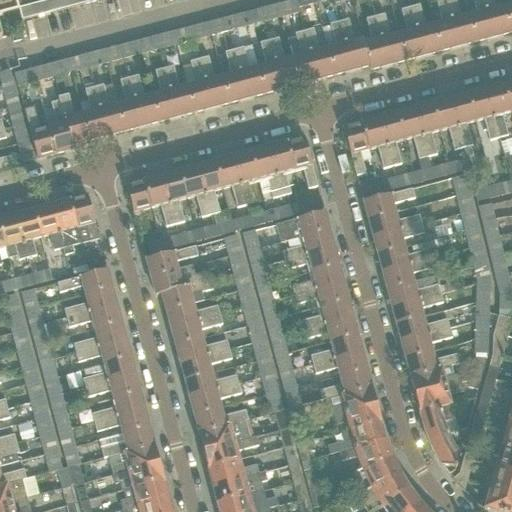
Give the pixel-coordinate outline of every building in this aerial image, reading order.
[(15,0),(0,0),(0,39),(1,40),(0,34),(0,15),(18,10),(15,0)] [(54,0),(41,3),(45,16),(68,10),(65,0),(54,0)] [(91,3),(90,0),(65,0),(68,10),(91,3)] [(294,0),(295,1),(297,9),(315,4),(314,0),(294,0)] [(442,23),(433,25),(441,53),(458,48),(445,0),(439,0),(436,1),(442,23)] [(454,0),(445,0),(458,48),(476,43),(469,16),(459,18),(454,0)] [(473,0),(477,14),(469,16),(476,43),(493,39),(483,0),(473,0)] [(491,0),(483,0),(493,39),(511,34),(504,6),(494,9),(491,0)] [(295,1),(278,6),(281,18),(298,13),(297,9),(295,1)] [(45,16),(41,3),(18,10),(21,22),(45,16)] [(278,6),(260,10),(263,23),(281,18),(278,6)] [(418,6),(410,8),(423,57),(441,53),(433,25),(424,27),(418,6)] [(407,32),(398,34),(406,62),(423,57),(410,8),(401,10),(407,32)] [(260,10),(242,15),(246,27),(263,23),(260,10)] [(242,15),(225,19),(228,32),(246,27),(242,15)] [(384,15),(375,17),(388,67),(406,62),(398,34),(389,36),(384,15)] [(372,41),(363,43),(371,71),(388,67),(375,17),(366,20),(372,41)] [(225,19),(207,24),(211,36),(228,32),(225,19)] [(348,21),(339,23),(352,72),(369,67),(370,71),(371,71),(363,43),(362,39),(354,42),(348,21)] [(336,46),(327,49),(335,77),(352,72),(339,23),(330,25),(336,46)] [(207,24),(190,29),(193,41),(211,36),(207,24)] [(190,29),(172,33),(176,46),(193,41),(190,29)] [(313,30),(304,32),(317,81),(335,77),(327,49),(318,51),(313,30)] [(287,41),(292,58),(300,86),(317,81),(304,32),(295,35),(296,38),(287,41)] [(172,33),(155,38),(158,50),(176,46),(172,33)] [(155,38),(137,42),(140,55),(158,50),(155,38)] [(277,40),(269,42),(282,91),(300,86),(292,58),(283,61),(277,40)] [(137,42),(120,47),(123,59),(140,55),(137,42)] [(266,66),(257,68),(264,95),(282,91),(269,42),(260,44),(266,66)] [(120,47),(102,52),(105,64),(123,59),(120,47)] [(243,49),(234,51),(247,100),(264,95),(257,68),(249,70),(243,49)] [(231,75),(222,77),(229,105),(247,100),(234,51),(225,53),(231,75)] [(102,52),(85,56),(88,69),(105,64),(102,52)] [(85,56),(67,61),(70,73),(88,69),(85,56)] [(208,58),(199,60),(212,109),(229,105),(222,77),(214,79),(208,58)] [(196,84),(187,87),(194,114),(212,109),(199,60),(190,63),(191,67),(192,70),(196,84)] [(67,61),(49,65),(53,78),(70,73),(67,61)] [(49,65),(32,70),(35,82),(53,78),(49,65)] [(173,67),(164,70),(177,119),(194,114),(187,87),(179,89),(173,67)] [(191,67),(182,69),(187,87),(196,84),(192,70),(191,67)] [(35,82),(32,70),(14,75),(17,87),(35,82)] [(161,93),(152,96),(159,123),(177,119),(164,70),(155,72),(161,93)] [(0,75),(0,80),(3,91),(14,89),(9,73),(0,75)] [(137,77),(129,79),(142,128),(159,123),(152,96),(143,98),(137,77)] [(126,103),(117,105),(124,133),(142,128),(129,79),(120,81),(126,103)] [(511,83),(503,86),(510,114),(511,113),(511,83)] [(102,86),(94,88),(107,137),(124,133),(117,105),(112,87),(103,89),(102,86)] [(503,86),(485,90),(498,140),(507,137),(502,116),(510,114),(503,86)] [(91,112),(82,115),(89,142),(107,137),(94,88),(85,91),(91,112)] [(3,91),(8,110),(18,107),(14,89),(3,91)] [(485,90),(467,95),(475,123),(484,121),(490,142),(498,140),(485,90)] [(67,95),(59,98),(60,102),(73,151),(73,150),(72,146),(89,142),(82,115),(73,117),(68,99),(67,95)] [(467,95),(450,100),(463,149),(472,146),(467,126),(475,123),(467,95)] [(450,100),(432,105),(439,133),(449,130),(454,151),(463,149),(450,100)] [(44,113),(48,127),(55,155),(73,151),(60,102),(50,104),(52,111),(44,113)] [(432,105),(414,109),(427,158),(437,156),(431,135),(439,133),(432,105)] [(8,110),(13,128),(23,125),(18,107),(8,110)] [(33,109),(24,111),(26,118),(32,141),(37,160),(55,155),(48,127),(39,130),(35,115),(33,109)] [(414,109),(397,114),(404,142),(413,140),(419,161),(427,158),(414,109)] [(397,114),(379,119),(392,168),(401,165),(396,145),(404,142),(397,114)] [(379,119),(361,124),(369,152),(378,149),(383,170),(392,168),(379,119)] [(361,124),(343,128),(354,171),(356,177),(365,175),(359,154),(369,152),(361,124)] [(13,128),(17,146),(28,143),(23,125),(13,128)] [(304,139),(287,143),(294,171),(302,169),(308,190),(317,188),(315,181),(304,139)] [(28,143),(17,146),(22,164),(33,161),(28,143)] [(287,143),(269,148),(282,197),(290,195),(289,194),(284,174),(294,171),(287,143)] [(269,148),(251,153),(258,181),(266,179),(267,180),(270,193),(272,200),(282,197),(269,148)] [(251,153),(233,158),(246,207),(254,205),(253,199),(249,184),(249,183),(258,181),(251,153)] [(0,170),(13,167),(10,157),(0,160),(0,170)] [(223,160),(216,162),(223,190),(231,188),(231,189),(235,203),(237,209),(246,207),(233,158),(223,160)] [(466,160),(448,164),(451,175),(468,171),(468,170),(466,160)] [(216,162),(198,167),(211,216),(219,214),(217,208),(213,194),(213,193),(223,190),(216,162)] [(448,164),(430,169),(433,180),(451,175),(448,164)] [(198,167),(180,172),(187,200),(196,197),(196,199),(200,213),(201,219),(211,216),(198,167)] [(430,169),(412,174),(415,185),(433,180),(430,169)] [(180,172),(162,177),(175,226),(183,224),(181,217),(178,203),(177,202),(187,200),(180,172)] [(412,174),(395,178),(398,190),(415,185),(412,174)] [(451,179),(456,197),(468,194),(463,176),(451,179)] [(162,177),(144,181),(152,209),(160,207),(160,208),(164,222),(165,228),(175,226),(162,177)] [(395,178),(377,183),(380,194),(398,190),(395,178)] [(358,184),(362,199),(380,194),(376,179),(358,184)] [(144,181),(126,186),(137,229),(139,235),(148,233),(143,211),(152,209),(144,181)] [(511,193),(509,183),(491,187),(493,199),(511,194),(511,193)] [(491,187),(473,191),(476,203),(493,199),(491,187)] [(382,198),(363,203),(368,221),(395,214),(393,205),(394,205),(408,201),(414,199),(411,190),(406,191),(382,198)] [(456,197),(460,215),(472,212),(468,194),(456,197)] [(87,197),(69,201),(81,245),(99,240),(87,197)] [(321,199),(302,204),(305,215),(324,210),(321,199)] [(69,201),(52,206),(63,249),(65,256),(73,254),(71,247),(81,245),(69,201)] [(302,204),(285,209),(287,219),(305,215),(302,204)] [(477,208),(481,225),(494,222),(490,205),(477,208)] [(52,206),(34,211),(41,239),(50,236),(54,252),(63,249),(52,206)] [(285,209),(267,214),(270,224),(287,219),(285,209)] [(34,211),(16,216),(28,259),(36,257),(32,241),(41,239),(34,211)] [(460,215),(465,232),(477,229),(472,212),(460,215)] [(281,244),(302,238),(329,231),(325,213),(276,226),(281,244)] [(267,214),(249,218),(252,229),(270,224),(267,214)] [(395,214),(368,221),(373,238),(421,225),(418,216),(413,218),(398,222),(397,222),(395,214)] [(16,216),(0,219),(0,227),(6,248),(8,259),(17,257),(18,261),(28,259),(16,216)] [(249,218),(231,223),(234,233),(252,229),(249,218)] [(494,222),(481,225),(485,240),(498,237),(494,222)] [(231,223),(213,227),(216,238),(234,233),(231,223)] [(421,225),(373,238),(377,256),(405,249),(402,240),(403,240),(418,236),(423,234),(421,225)] [(213,227),(196,232),(198,243),(216,238),(213,227)] [(465,232),(469,250),(481,247),(477,229),(465,232)] [(283,253),(286,261),(334,248),(329,231),(302,238),(304,247),(283,253)] [(196,232),(178,237),(181,247),(198,243),(196,232)] [(255,232),(241,235),(246,253),(260,250),(255,232)] [(178,237),(160,241),(163,252),(181,247),(178,237)] [(236,237),(223,240),(223,241),(228,258),(241,255),(236,237)] [(498,237),(485,240),(489,258),(503,255),(498,237)] [(163,252),(160,241),(147,245),(150,255),(163,252)] [(469,250),(474,267),(485,264),(481,247),(469,250)] [(165,256),(146,261),(151,279),(178,272),(176,263),(191,259),(197,257),(195,248),(188,250),(165,256)] [(309,264),(311,273),(339,266),(334,248),(286,261),(288,270),(309,264)] [(405,249),(377,256),(382,273),(423,262),(430,260),(428,251),(422,253),(408,257),(407,257),(405,249)] [(246,253),(251,271),(264,267),(260,250),(246,253)] [(99,255),(87,258),(90,271),(102,268),(99,255)] [(241,255),(228,258),(233,276),(246,272),(241,255)] [(503,255),(489,258),(494,278),(507,275),(503,255)] [(423,262),(382,273),(387,291),(414,284),(411,275),(412,274),(427,270),(432,269),(430,260),(423,262)] [(477,281),(477,285),(490,282),(490,281),(485,264),(474,267),(477,281)] [(87,266),(72,270),(74,276),(88,272),(87,266)] [(293,287),(295,296),(343,283),(339,266),(311,273),(314,282),(293,287)] [(251,271),(255,288),(269,285),(264,267),(251,271)] [(178,272),(151,279),(155,296),(161,295),(205,283),(210,282),(208,273),(194,276),(192,268),(178,272)] [(49,271),(32,275),(35,286),(52,281),(49,271)] [(82,288),(85,296),(112,289),(107,271),(57,284),(60,294),(82,288)] [(246,272),(233,276),(237,293),(250,290),(246,272)] [(32,275),(14,280),(17,290),(35,286),(32,275)] [(507,275),(494,278),(498,296),(498,297),(511,297),(511,292),(507,275)] [(14,280),(0,283),(0,294),(17,290),(14,280)] [(205,283),(161,295),(166,312),(193,305),(203,302),(200,293),(212,290),(210,282),(205,283)] [(477,285),(476,304),(489,301),(490,282),(477,285)] [(318,300),(320,308),(348,300),(343,283),(295,296),(298,305),(318,300)] [(414,284),(387,291),(391,308),(432,297),(440,295),(437,287),(432,288),(417,292),(416,292),(414,284)] [(255,288),(260,306),(273,302),(269,285),(255,288)] [(64,311),(67,320),(117,306),(112,289),(85,296),(87,305),(64,311)] [(250,290),(237,293),(242,311),(255,307),(250,290)] [(33,291),(20,294),(25,312),(38,309),(33,291)] [(432,297),(391,308),(396,326),(423,319),(421,309),(422,309),(436,305),(442,304),(440,295),(432,297)] [(15,296),(2,299),(7,317),(20,314),(15,296)] [(498,297),(497,311),(511,311),(511,297),(498,297)] [(323,316),(301,322),(303,331),(353,318),(348,300),(320,308),(323,316)] [(476,304),(475,323),(487,320),(489,301),(476,304)] [(260,306),(264,323),(278,320),(273,302),(260,306)] [(166,312),(170,329),(220,316),(218,308),(196,313),(193,305),(166,312)] [(91,323),(94,331),(122,324),(117,306),(67,320),(69,328),(91,323)] [(255,307),(242,311),(246,328),(259,325),(255,307)] [(38,309),(25,312),(30,330),(43,326),(38,309)] [(7,317),(11,334),(25,331),(20,314),(7,317)] [(170,329),(175,347),(203,339),(201,331),(222,326),(220,316),(170,329)] [(353,318),(303,331),(306,341),(328,335),(330,343),(358,335),(353,318)] [(499,318),(496,327),(508,330),(511,321),(499,318)] [(423,319),(396,326),(401,343),(449,330),(446,321),(440,322),(426,326),(425,326),(423,319)] [(278,320),(264,323),(269,340),(282,337),(278,320)] [(475,323),(475,342),(486,339),(487,320),(475,323)] [(63,323),(45,328),(48,338),(65,333),(63,323)] [(74,346),(76,354),(126,341),(122,324),(94,331),(96,340),(74,346)] [(259,325),(246,328),(251,345),(264,341),(259,325)] [(43,326),(30,330),(34,347),(47,344),(43,326)] [(496,327),(493,337),(505,341),(508,330),(496,327)] [(449,330),(401,343),(406,361),(433,354),(430,345),(451,339),(449,330)] [(25,331),(11,334),(16,352),(29,348),(25,331)] [(332,351),(310,357),(312,366),(362,352),(358,335),(330,343),(332,351)] [(282,337),(269,340),(274,358),(287,355),(282,337)] [(492,358),(492,359),(500,361),(505,341),(493,337),(492,358)] [(175,347),(179,364),(229,351),(227,343),(205,349),(203,339),(175,347)] [(486,339),(475,342),(474,355),(485,355),(486,339)] [(101,358),(103,366),(131,359),(126,341),(76,354),(79,364),(101,358)] [(264,341),(251,345),(256,363),(269,360),(264,341)] [(47,344),(34,347),(39,364),(52,361),(47,344)] [(16,352),(21,369),(34,366),(29,348),(16,352)] [(179,364),(184,381),(212,374),(210,366),(231,360),(229,351),(179,364)] [(362,352),(312,366),(315,375),(337,369),(340,377),(367,370),(362,352)] [(433,354),(406,361),(410,378),(451,367),(458,365),(456,356),(435,361),(433,354)] [(287,355),(274,358),(278,375),(292,371),(287,355)] [(83,380),(85,389),(136,376),(131,359),(103,366),(105,374),(83,380)] [(269,360),(256,363),(260,380),(273,376),(269,360)] [(52,361),(39,364),(43,382),(56,378),(52,361)] [(476,361),(473,374),(483,376),(488,361),(476,361)] [(21,369),(25,387),(38,383),(34,366),(21,369)] [(410,378),(415,396),(460,384),(458,375),(453,377),(451,367),(410,378)] [(490,367),(485,385),(492,387),(497,369),(490,367)] [(342,386),(319,392),(321,400),(324,400),(372,387),(367,370),(340,377),(342,386)] [(292,371),(278,375),(283,393),(296,390),(292,371)] [(184,381),(189,399),(238,386),(236,377),(214,383),(212,374),(184,381)] [(471,374),(467,388),(477,391),(481,377),(471,374)] [(110,392),(112,401),(140,393),(136,376),(85,389),(88,398),(110,392)] [(273,376),(260,380),(265,398),(278,394),(273,376)] [(56,378),(43,382),(48,399),(61,396),(56,378)] [(38,383),(25,387),(30,404),(43,401),(38,383)] [(415,396),(420,414),(450,406),(447,397),(463,393),(460,384),(415,396)] [(485,385),(479,404),(487,406),(492,387),(485,385)] [(189,399),(193,416),(221,409),(219,401),(240,395),(238,386),(189,399)] [(324,400),(329,418),(376,405),(372,387),(324,400)] [(296,390),(283,393),(287,410),(295,408),(301,407),(296,390)] [(92,415),(95,424),(145,411),(140,393),(112,401),(114,409),(92,415)] [(278,394),(265,398),(269,415),(273,414),(282,412),(282,411),(278,394)] [(61,396),(48,399),(53,417),(66,413),(61,396)] [(30,404),(35,421),(48,418),(43,401),(30,404)] [(479,404),(474,420),(482,422),(487,406),(479,404)] [(346,425),(348,431),(381,422),(376,405),(329,418),(332,428),(346,425)] [(450,406),(420,414),(424,429),(425,432),(426,435),(427,438),(428,441),(429,444),(448,435),(444,425),(443,423),(454,420),(450,406)] [(508,418),(506,427),(511,428),(511,407),(506,406),(503,416),(508,418)] [(287,410),(285,411),(289,429),(292,429),(300,426),(295,408),(287,410)] [(193,416),(198,433),(244,421),(247,420),(245,412),(223,417),(221,409),(193,416)] [(7,410),(0,412),(0,421),(9,419),(7,410)] [(119,427),(122,436),(150,428),(145,411),(95,424),(97,433),(119,427)] [(282,412),(273,414),(278,432),(287,430),(289,429),(285,411),(282,412)] [(66,413),(53,417),(57,434),(70,430),(66,413)] [(35,421),(39,439),(52,435),(48,418),(35,421)] [(482,422),(474,420),(469,437),(478,440),(482,422)] [(198,433),(203,451),(249,439),(244,421),(198,433)] [(330,455),(338,453),(386,440),(383,430),(381,422),(348,431),(340,433),(343,442),(327,447),(330,455)] [(300,426),(292,429),(296,446),(304,443),(300,426)] [(498,436),(495,446),(511,450),(511,428),(506,427),(503,438),(498,436)] [(102,450),(104,459),(154,446),(150,428),(122,436),(124,444),(102,450)] [(70,430),(57,434),(62,452),(75,448),(70,430)] [(287,430),(278,432),(283,449),(291,447),(287,430)] [(52,435),(39,439),(44,457),(57,453),(52,435)] [(448,435),(429,444),(435,455),(441,466),(448,477),(455,471),(460,452),(461,449),(453,446),(448,435)] [(0,449),(16,445),(14,436),(0,439),(0,449)] [(203,451),(207,469),(239,460),(237,453),(257,447),(255,437),(249,439),(203,451)] [(387,440),(338,453),(341,462),(356,458),(360,470),(392,456),(391,453),(390,450),(389,448),(388,445),(387,442),(387,440)] [(16,445),(0,449),(0,468),(18,464),(16,455),(18,454),(19,455),(28,452),(25,443),(16,445)] [(304,443),(296,446),(301,464),(309,462),(304,443)] [(107,459),(112,476),(159,463),(154,446),(104,459),(104,460),(107,459)] [(497,459),(494,468),(511,472),(511,450),(495,446),(492,457),(497,459)] [(291,447),(283,449),(287,467),(296,465),(291,447)] [(466,447),(463,459),(472,462),(475,450),(466,447)] [(75,448),(62,452),(67,469),(68,468),(79,466),(79,465),(75,448)] [(57,453),(44,457),(48,474),(57,471),(62,470),(57,453)] [(360,470),(346,476),(357,497),(399,472),(398,469),(397,467),(395,464),(394,461),(393,458),(392,456),(360,470)] [(463,459),(458,474),(466,482),(472,462),(463,459)] [(207,469),(212,486),(258,474),(256,466),(242,470),(239,460),(207,469)] [(120,492),(130,489),(164,481),(159,463),(112,476),(114,486),(118,484),(120,492)] [(296,465),(287,467),(292,485),(301,482),(296,465)] [(79,466),(68,468),(73,486),(75,486),(83,483),(79,466)] [(62,470),(57,471),(62,489),(70,487),(73,486),(68,468),(67,469),(62,470)] [(486,477),(483,487),(511,494),(511,472),(494,468),(491,478),(486,477)] [(0,471),(0,487),(21,481),(25,480),(23,471),(1,477),(0,471)] [(312,471),(303,473),(308,491),(317,489),(312,471)] [(223,483),(212,486),(217,504),(223,502),(247,496),(249,495),(263,491),(261,484),(266,482),(264,472),(258,474),(223,483)] [(399,472),(357,497),(364,511),(374,511),(381,508),(408,488),(407,485),(405,483),(403,480),(402,477),(401,475),(399,472)] [(458,474),(452,480),(464,492),(466,482),(458,474)] [(0,487),(0,505),(26,499),(21,481),(0,487)] [(119,502),(121,511),(168,498),(164,481),(130,489),(133,498),(119,502)] [(301,482),(292,485),(297,502),(305,500),(301,482)] [(88,501),(83,483),(75,486),(80,503),(88,501)] [(62,489),(66,507),(75,504),(70,487),(62,489)] [(511,511),(511,494),(483,487),(481,497),(487,499),(484,509),(493,511),(511,511)] [(408,511),(419,503),(415,498),(412,493),(408,488),(381,508),(383,511),(408,511)] [(317,489),(308,491),(313,509),(322,507),(317,489)] [(223,502),(217,504),(218,511),(255,511),(267,509),(277,506),(275,499),(265,501),(263,491),(249,495),(247,496),(223,502)] [(172,511),(168,498),(121,511),(172,511)] [(29,511),(26,499),(0,505),(0,511),(29,511)] [(308,511),(305,500),(297,502),(299,511),(308,511)] [(91,511),(88,501),(80,503),(82,511),(91,511)] [(426,511),(422,508),(419,503),(408,511),(426,511)]
